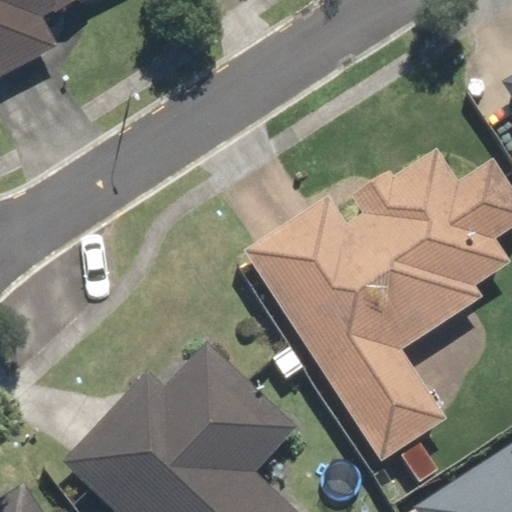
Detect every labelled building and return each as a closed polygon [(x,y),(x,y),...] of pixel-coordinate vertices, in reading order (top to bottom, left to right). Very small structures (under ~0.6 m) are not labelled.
[(0,0),(0,85),(65,51),(50,22),(90,0),(0,0)] [(336,200),(249,254),(383,469),(456,425),(412,354),(494,304),(485,290),(511,273),(511,253),(506,244),(511,240),(511,181),(503,167),(466,190),(442,152),(343,213),(336,200)] [(151,377),(66,465),(116,511),(298,511),(262,478),(306,432),(214,345),(168,394),(151,377)] [(511,511),(511,450),(421,511),(511,511)] [(38,511),(27,493),(0,509),(0,511),(38,511)]
